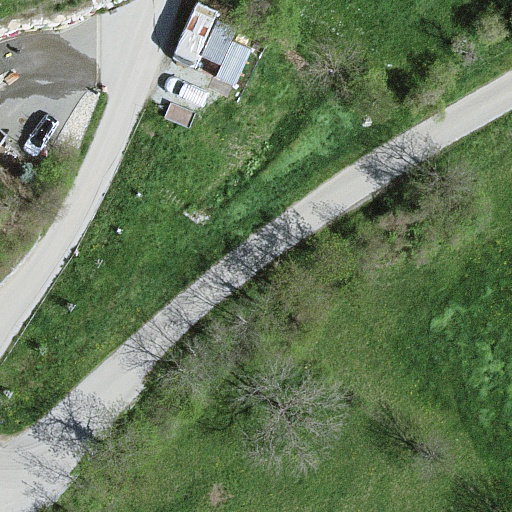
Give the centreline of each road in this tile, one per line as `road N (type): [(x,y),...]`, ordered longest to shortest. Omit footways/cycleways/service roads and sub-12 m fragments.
road 1 (unclassified): [(84,411),(244,263),(421,144),(511,97)]
road 2 (unclassified): [(160,0),(103,139),(0,331)]
